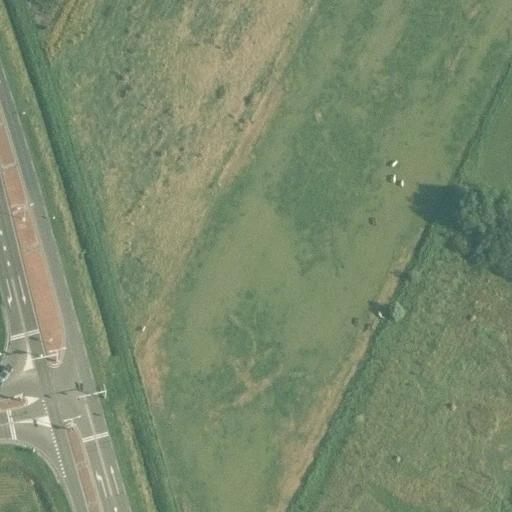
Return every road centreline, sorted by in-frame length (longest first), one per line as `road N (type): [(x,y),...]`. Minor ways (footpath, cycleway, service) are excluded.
road 1 (primary): [(85,383),(0,84)]
road 2 (primary): [(0,204),(44,380)]
road 3 (primary): [(122,511),(85,383)]
